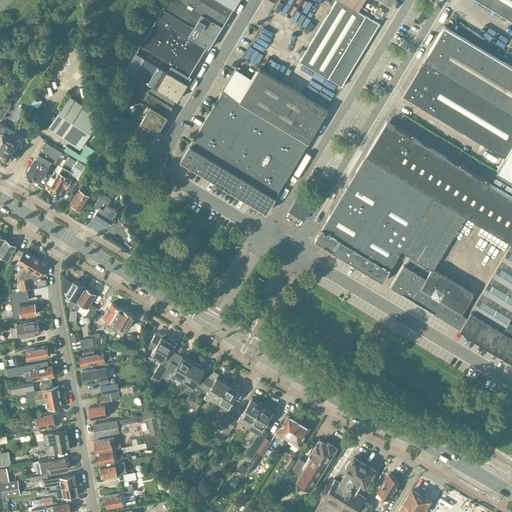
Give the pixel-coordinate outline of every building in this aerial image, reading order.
[(208,48),(222,26),(234,5),(236,0),(166,0),(157,16),(140,45),(136,51),(170,71),(188,82),(191,76),(189,74),(206,46),(208,48)] [(382,0),(391,5),(393,0),(335,0),(300,60),(334,81),(342,86),(380,23),(372,19),(357,10),(363,0),(382,0)] [(511,0),(479,0),(499,11),(496,16),(511,25),(511,0)] [(511,66),(460,35),(444,25),(423,59),(511,112),(511,66)] [(81,46),(85,71),(90,70),(86,45),(81,46)] [(188,82),(170,71),(136,51),(126,68),(152,84),(177,99),(188,82)] [(419,67),(403,93),(419,103),(419,104),(505,156),(511,144),(511,112),(423,59),(419,67)] [(327,109),(272,76),(259,68),(239,100),(308,142),(327,109)] [(157,132),(172,107),(177,99),(152,84),(142,100),(129,103),(132,117),(157,132)] [(308,142),(239,100),(222,90),(180,159),(266,211),(308,142)] [(48,127),(80,148),(101,116),(69,95),(48,127)] [(0,110),(0,117),(2,119),(10,105),(5,102),(0,110)] [(29,120),(36,124),(38,121),(31,116),(29,120)] [(511,196),(386,120),(366,154),(434,195),(466,215),(468,217),(511,242),(511,196)] [(0,154),(11,136),(14,131),(0,122),(0,154)] [(11,136),(0,154),(0,157),(6,161),(7,159),(11,161),(13,158),(14,158),(19,148),(21,145),(17,143),(18,141),(11,136)] [(31,164),(27,171),(28,174),(37,179),(40,179),(42,175),(43,176),(45,171),(51,161),(55,163),(58,164),(65,153),(45,142),(34,159),(32,162),(31,164)] [(66,145),(64,150),(87,165),(90,161),(88,159),(94,150),(86,144),(80,154),(66,145)] [(511,144),(505,156),(497,170),(496,170),(511,179),(511,144)] [(62,166),(50,186),(52,187),(52,189),(55,191),(57,190),(59,191),(63,185),(66,186),(65,188),(71,192),(78,180),(72,177),(73,175),(70,173),(71,171),(70,171),(77,159),(65,152),(65,153),(58,164),(62,166)] [(98,152),(93,161),(96,163),(98,160),(99,161),(102,155),(98,152)] [(401,251),(434,195),(366,154),(354,173),(355,173),(314,240),(382,281),(401,251)] [(84,189),(81,187),(80,189),(79,189),(70,203),(81,210),(90,195),(89,195),(91,191),(85,188),(84,189)] [(300,192),(289,211),(303,220),(315,201),(300,192)] [(98,208),(93,217),(107,225),(108,222),(109,221),(112,222),(116,216),(112,214),(115,209),(107,204),(111,198),(102,193),(94,206),(98,208)] [(403,263),(390,285),(412,299),(422,305),(454,324),(460,328),(467,315),(462,312),(473,293),(433,269),(432,269),(431,269),(431,268),(463,214),(466,215),(434,195),(401,251),(411,257),(406,264),(403,263)] [(9,242),(5,239),(0,246),(0,256),(1,255),(8,259),(16,246),(14,243),(11,242),(9,242)] [(511,359),(511,242),(467,315),(460,328),(511,359)] [(19,277),(32,255),(24,250),(21,255),(16,253),(12,260),(21,266),(15,275),(19,277)] [(32,255),(19,277),(21,288),(22,290),(27,289),(29,289),(28,278),(25,276),(29,270),(33,273),(30,277),(36,281),(41,272),(44,267),(44,264),(42,263),(40,262),(41,261),(32,255)] [(74,281),(73,281),(65,294),(67,295),(66,296),(66,297),(66,298),(66,299),(66,301),(66,302),(67,303),(67,304),(67,305),(72,308),(85,287),(80,285),(79,283),(76,281),(74,281)] [(89,290),(85,287),(72,308),(77,311),(81,304),(87,307),(95,294),(95,293),(94,291),(91,290),(89,290)] [(16,292),(9,293),(12,311),(13,317),(16,317),(36,313),(34,303),(20,305),(19,302),(29,300),(27,289),(22,290),(22,291),(16,292)] [(0,302),(10,301),(8,293),(0,294),(0,302)] [(111,328),(122,310),(118,307),(117,305),(114,304),(112,304),(111,303),(103,317),(110,321),(107,325),(111,328)] [(86,315),(91,318),(97,307),(92,304),(86,315)] [(125,330),(133,316),(131,314),(129,312),(126,312),(122,310),(111,328),(115,331),(119,326),(125,330)] [(17,325),(16,322),(14,323),(15,327),(11,328),(13,337),(39,333),(37,321),(17,325)] [(78,332),(70,334),(73,349),(80,348),(78,332)] [(155,333),(148,345),(154,348),(150,354),(161,361),(150,378),(157,382),(161,376),(166,369),(165,369),(175,352),(169,348),(173,341),(157,332),(156,333),(155,333)] [(99,333),(92,333),(94,344),(105,343),(104,338),(100,339),(99,333)] [(135,335),(126,335),(127,348),(136,347),(135,335)] [(0,350),(15,347),(13,342),(0,344),(0,350)] [(25,349),(27,360),(48,356),(46,345),(25,349)] [(83,355),(79,355),(81,366),(105,361),(104,360),(111,359),(109,350),(95,352),(94,349),(82,351),(83,355)] [(166,369),(161,376),(168,380),(169,377),(180,383),(183,379),(194,361),(188,357),(187,359),(182,356),(175,352),(165,369),(166,369)] [(201,387),(208,377),(201,373),(204,369),(199,366),(200,364),(194,361),(183,379),(189,383),(189,385),(193,387),(190,392),(191,392),(196,395),(201,387)] [(33,380),(54,376),(52,365),(31,369),(33,380)] [(98,368),(82,371),(84,383),(100,380),(100,382),(109,381),(106,367),(98,368)] [(217,401),(228,382),(222,379),(221,380),(210,373),(208,377),(201,387),(208,391),(204,398),(208,400),(210,397),(217,401)] [(44,390),(26,393),(28,402),(31,401),(60,396),(58,386),(52,387),(51,381),(41,383),(40,385),(40,388),(42,389),(44,389),(44,390)] [(34,382),(10,386),(11,393),(35,389),(34,382)] [(118,382),(100,385),(102,394),(119,391),(118,382)] [(234,386),(228,382),(217,401),(223,405),(222,406),(227,409),(238,390),(233,387),(234,386)] [(191,405),(196,395),(191,392),(185,401),(191,405)] [(102,395),(96,396),(98,403),(111,401),(110,393),(103,394),(102,395)] [(197,408),(196,408),(202,399),(196,395),(191,405),(185,415),(184,415),(182,419),(189,424),(197,412),(195,411),(197,408)] [(60,396),(31,401),(32,405),(36,404),(46,402),(47,408),(62,405),(60,396)] [(238,418),(237,420),(241,423),(248,427),(263,404),(257,400),(256,401),(255,401),(253,399),(251,398),(238,418)] [(107,404),(88,407),(90,419),(106,416),(109,415),(107,404)] [(262,428),(273,411),(268,408),(269,407),(263,404),(248,427),(258,433),(259,434),(262,428)] [(154,413),(142,415),(143,421),(144,423),(152,421),(154,435),(161,434),(157,414),(154,414),(154,413)] [(220,422),(225,425),(231,416),(225,413),(220,422)] [(54,425),(52,414),(29,418),(31,429),(54,425)] [(299,421),(289,415),(288,414),(280,428),(279,427),(275,433),(281,437),(282,434),(288,438),(299,421)] [(117,420),(118,425),(143,421),(142,415),(117,420)] [(231,416),(225,425),(222,431),(227,435),(236,420),(231,416)] [(117,420),(93,425),(95,436),(119,432),(118,425),(117,420)] [(309,427),(299,421),(288,438),(294,441),(292,443),(298,447),(302,441),(301,440),(309,427)] [(257,451),(265,437),(268,432),(262,428),(259,434),(258,433),(250,447),(252,448),(239,469),(244,472),(252,459),(257,451)] [(38,445),(68,439),(66,430),(52,432),(43,434),(44,440),(38,441),(38,445)] [(162,439),(161,434),(154,435),(144,437),(145,442),(162,439)] [(131,438),(133,445),(141,443),(140,436),(131,438)] [(110,438),(94,441),(96,452),(115,448),(113,437),(110,438)] [(265,437),(257,451),(263,454),(271,441),(265,437)] [(68,439),(38,445),(39,449),(48,447),(49,453),(70,449),(68,439)] [(163,444),(162,439),(145,442),(141,443),(133,445),(126,446),(127,451),(145,447),(146,450),(144,450),(145,456),(154,455),(152,449),(157,448),(157,445),(163,444)] [(299,457),(297,461),(290,470),(299,476),(297,480),(310,488),(311,487),(313,489),(323,473),(320,472),(327,461),(330,463),(335,456),(332,454),(336,446),(328,441),(327,443),(322,440),(318,445),(316,444),(312,450),(305,461),(299,457)] [(115,448),(96,452),(99,463),(115,460),(117,460),(115,448)] [(251,473),(261,456),(258,454),(247,471),(251,473)] [(42,473),(69,468),(67,457),(40,462),(42,473)] [(285,467),(290,471),(290,470),(297,461),(291,457),(285,467)] [(364,463),(354,457),(344,473),(348,475),(343,484),(349,487),(364,463)] [(126,472),(124,461),(100,465),(100,466),(99,468),(100,471),(101,472),(102,477),(126,472)] [(217,462),(214,467),(220,471),(223,466),(217,462)] [(374,469),(364,463),(349,487),(355,491),(360,482),(364,485),(374,469)] [(8,481),(6,468),(0,468),(0,477),(1,483),(8,481)] [(123,474),(124,481),(136,479),(135,472),(123,474)] [(395,477),(390,475),(389,474),(378,492),(388,498),(399,481),(397,480),(395,477)] [(75,475),(60,477),(44,480),(46,490),(76,485),(75,475)] [(313,511),(354,511),(364,496),(355,491),(349,487),(343,484),(334,478),(313,511)] [(20,494),(17,480),(0,483),(0,493),(1,498),(20,494)] [(78,494),(76,485),(46,490),(38,492),(39,496),(56,492),(57,498),(64,496),(64,497),(78,494)] [(123,492),(105,496),(107,507),(123,504),(129,503),(129,504),(132,504),(132,500),(134,500),(131,485),(125,486),(126,491),(123,492)] [(423,495),(414,489),(411,490),(397,511),(420,511),(429,499),(428,498),(429,497),(424,493),(423,495)] [(51,496),(39,498),(40,504),(52,502),(51,496)] [(368,511),(372,508),(363,502),(357,511),(368,511)] [(70,511),(69,503),(47,507),(48,511),(70,511)]
